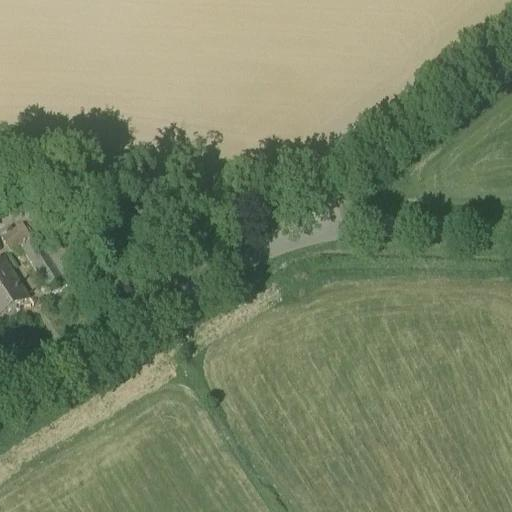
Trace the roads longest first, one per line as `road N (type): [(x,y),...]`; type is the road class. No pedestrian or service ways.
road 1 (tertiary): [(0,410),(239,261),(298,235),(345,225),(511,234)]
road 2 (track): [(298,235),(292,223),(229,218),(0,213)]
road 3 (track): [(298,235),(355,176),(511,51)]
